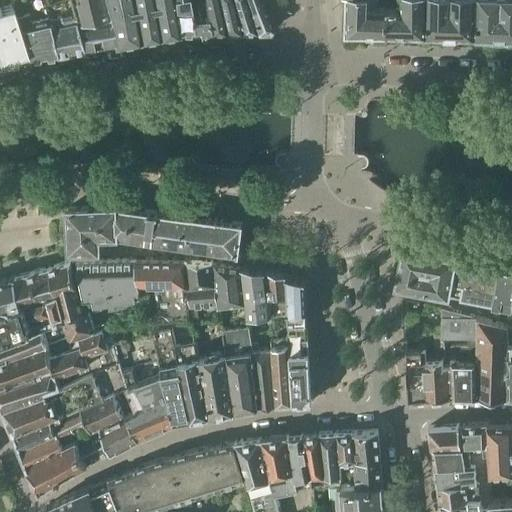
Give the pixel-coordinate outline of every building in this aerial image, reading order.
[(10,0),(12,3),(19,22),(19,26),(33,23),(41,54),(56,52),(82,47),(114,42),(109,15),(104,0),(10,0)] [(104,0),(109,15),(114,42),(177,30),(173,0),(104,0)] [(173,0),(177,30),(178,30),(193,31),(189,0),(173,0)] [(189,0),(193,31),(209,31),(203,0),(189,0)] [(203,0),(209,31),(225,31),(218,0),(203,0)] [(218,0),(225,31),(240,31),(232,0),(218,0)] [(232,0),(240,31),(255,31),(245,0),(232,0)] [(245,0),(255,31),(268,31),(271,27),(260,0),(245,0)] [(357,33),(387,34),(388,8),(369,8),(368,0),(346,0),(346,31),(346,33),(348,33),(352,33),(357,33)] [(427,35),(428,0),(401,0),(402,4),(398,4),(398,8),(388,8),(387,34),(404,34),(425,34),(425,35),(427,35)] [(444,36),(452,36),(452,0),(428,0),(427,35),(444,35),(444,36)] [(458,35),(476,36),(476,0),(452,0),(452,36),(458,36),(458,35)] [(501,37),(501,0),(476,0),(476,36),(494,36),(494,37),(501,37)] [(508,36),(511,36),(511,0),(501,0),(501,37),(508,37),(508,36)] [(12,3),(0,6),(0,59),(28,55),(24,43),(19,26),(19,22),(12,3)] [(33,23),(19,26),(24,43),(28,55),(41,54),(33,23)] [(117,234),(125,235),(128,207),(116,206),(116,205),(68,207),(70,250),(100,249),(99,235),(117,234)] [(166,241),(186,244),(190,216),(128,207),(125,235),(166,241)] [(190,216),(186,244),(238,251),(241,222),(190,216)] [(397,286),(458,298),(460,287),(450,285),(455,259),(403,249),(396,286),(397,286)] [(137,283),(141,283),(136,257),(77,260),(84,296),(89,295),(90,303),(107,301),(132,297),(138,296),(137,286),(138,286),(137,283)] [(154,284),(155,284),(156,258),(136,258),(136,257),(141,283),(153,284),(154,284)] [(155,284),(188,285),(184,258),(156,258),(155,284)] [(184,258),(188,285),(189,285),(191,306),(190,307),(191,320),(198,319),(196,306),(219,304),(217,293),(216,282),(212,260),(184,258)] [(458,298),(492,304),(500,268),(496,267),(459,260),(455,259),(450,285),(460,287),(458,298)] [(59,291),(77,286),(70,260),(51,266),(59,291)] [(216,282),(217,293),(219,304),(220,305),(246,302),(240,265),(212,260),(216,282)] [(271,318),(271,316),(270,317),(266,269),(240,265),(246,302),(249,321),(271,318)] [(40,269),(15,276),(23,303),(59,291),(51,266),(40,269)] [(502,304),(511,306),(511,304),(511,267),(505,266),(501,268),(500,268),(492,304),(502,306),(502,304)] [(271,316),(287,315),(283,273),(266,269),(270,317),(271,316)] [(283,273),(287,315),(288,332),(298,331),(302,331),(302,323),(307,322),(306,310),(307,310),(307,309),(305,280),(306,280),(306,279),(283,273)] [(0,309),(23,303),(15,276),(0,279),(0,309)] [(155,284),(158,323),(191,320),(190,307),(188,285),(155,284)] [(67,318),(83,312),(77,286),(59,291),(65,311),(67,318)] [(0,341),(32,328),(30,323),(40,319),(42,325),(43,324),(63,316),(62,311),(65,311),(59,291),(23,303),(0,309),(0,341)] [(132,297),(107,301),(108,312),(134,308),(132,297)] [(453,395),(478,396),(477,316),(476,316),(456,311),(442,307),(441,326),(443,337),(468,337),(468,345),(451,345),(451,359),(452,359),(452,364),(443,364),(443,358),(426,359),(426,348),(406,349),(408,399),(423,398),(453,395)] [(0,382),(55,363),(58,371),(86,361),(85,353),(107,345),(101,328),(94,331),(89,310),(83,312),(67,318),(63,319),(64,325),(68,334),(48,341),(0,360),(0,382)] [(0,360),(48,341),(44,331),(64,325),(63,319),(67,318),(65,311),(62,311),(63,316),(43,324),(42,325),(44,330),(33,332),(32,328),(0,341),(0,360)] [(418,316),(407,316),(406,316),(406,337),(419,336),(418,316)] [(478,396),(508,397),(509,324),(477,316),(478,396)] [(148,328),(159,358),(160,365),(175,422),(191,419),(178,358),(176,345),(172,325),(157,327),(148,328)] [(224,329),(226,349),(235,410),(259,406),(252,342),(249,326),(224,329)] [(443,337),(441,326),(433,326),(435,345),(443,345),(443,337)] [(293,402),(288,338),(288,336),(272,338),(273,346),(277,403),(293,402)] [(298,337),(288,338),(293,402),(310,400),(308,358),(307,337),(298,337)] [(0,405),(4,404),(4,406),(10,404),(53,384),(119,359),(128,356),(122,338),(107,345),(85,353),(86,361),(58,371),(55,363),(0,382),(0,405)] [(195,342),(176,345),(178,358),(191,419),(210,415),(199,354),(197,341),(195,342)] [(252,342),(259,406),(262,405),(277,403),(273,346),(259,348),(258,341),(252,342)] [(226,349),(199,354),(210,415),(235,410),(226,349)] [(0,405),(0,437),(16,431),(50,415),(64,409),(65,410),(81,403),(95,397),(91,389),(99,386),(96,378),(123,370),(119,359),(53,384),(10,404),(4,406),(4,404),(0,405)] [(135,373),(133,367),(132,367),(123,370),(129,386),(126,386),(136,409),(127,413),(139,438),(153,431),(175,422),(160,365),(135,373)] [(95,397),(81,403),(92,428),(99,424),(122,413),(135,440),(139,438),(127,413),(126,412),(124,413),(115,390),(126,386),(129,386),(123,370),(96,378),(99,386),(91,389),(95,397)] [(0,454),(0,467),(1,470),(28,458),(28,459),(76,435),(88,430),(92,428),(81,403),(65,410),(64,409),(50,415),(56,431),(22,446),(21,445),(0,454)] [(122,413),(99,424),(112,451),(135,440),(122,413)] [(0,437),(0,454),(21,445),(22,446),(56,431),(50,415),(16,431),(0,437)] [(487,422),(459,423),(464,475),(491,473),(489,451),(487,422)] [(511,422),(487,422),(489,451),(511,450),(511,422)] [(431,438),(438,476),(464,475),(459,423),(450,424),(440,425),(436,425),(429,426),(431,438)] [(99,424),(92,428),(88,430),(101,456),(112,451),(99,424)] [(378,429),(353,430),(355,459),(380,457),(379,443),(378,429)] [(88,430),(76,435),(88,463),(101,456),(88,430)] [(339,460),(340,460),(347,459),(349,472),(356,471),(355,459),(353,430),(337,431),(339,460)] [(319,432),(324,475),(341,474),(340,460),(339,460),(337,431),(319,432)] [(308,474),(313,486),(312,475),(324,475),(319,432),(303,433),(308,474)] [(269,510),(279,507),(276,493),(307,487),(313,486),(308,474),(303,433),(288,435),(292,468),(270,472),(267,479),(264,480),(266,487),(263,488),(269,510)] [(28,458),(1,470),(17,504),(44,492),(41,487),(88,463),(76,435),(28,459),(28,458)] [(261,437),(270,472),(292,468),(288,435),(261,437)] [(255,511),(260,511),(269,510),(263,488),(266,487),(264,480),(267,479),(270,472),(261,437),(237,440),(247,480),(255,511)] [(227,486),(247,480),(237,440),(235,440),(215,444),(227,486)] [(215,490),(227,486),(215,444),(201,447),(215,490)] [(196,496),(215,490),(201,447),(192,449),(185,451),(193,479),(196,496)] [(511,450),(489,451),(491,473),(511,472),(511,450)] [(182,500),(196,496),(193,479),(185,451),(171,455),(182,500)] [(171,455),(154,459),(168,504),(182,500),(171,455)] [(355,459),(356,471),(356,483),(382,482),(380,457),(355,459)] [(151,460),(128,469),(142,506),(144,511),(168,504),(154,459),(151,460)] [(128,469),(109,477),(120,503),(122,511),(142,506),(128,469)] [(493,511),(492,497),(491,473),(464,475),(438,476),(443,508),(443,511),(493,511)] [(92,511),(113,505),(120,503),(109,477),(80,490),(48,504),(45,498),(24,506),(26,510),(21,511),(92,511)] [(382,482),(356,483),(342,484),(344,510),(384,506),(384,505),(385,505),(384,496),(383,496),(382,482)] [(493,511),(511,511),(511,495),(492,497),(493,511)] [(122,511),(120,503),(113,505),(92,511),(122,511)]
